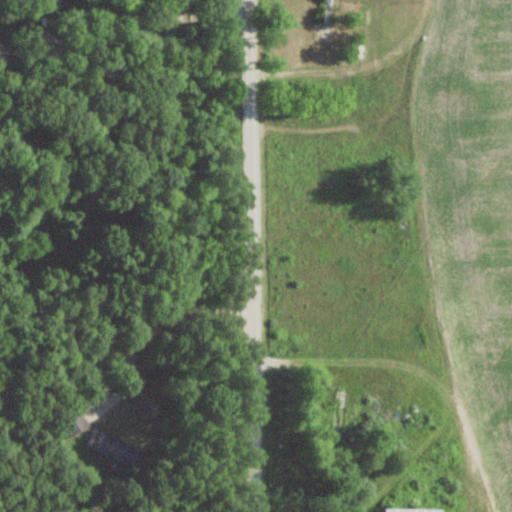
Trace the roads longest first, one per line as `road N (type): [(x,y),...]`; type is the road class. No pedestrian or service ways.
road 1 (residential): [(249,511),(250,0)]
road 2 (residential): [(251,91),(410,73),(433,0)]
